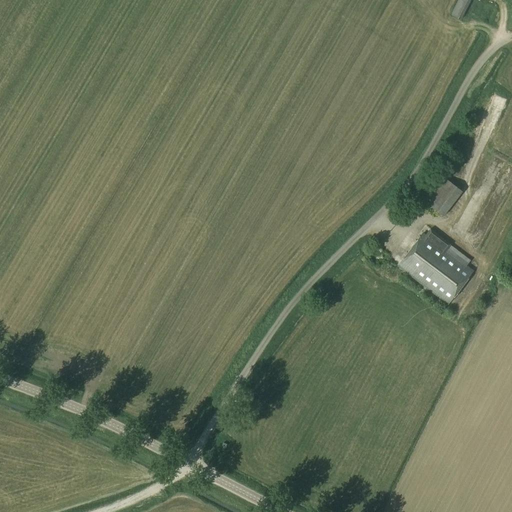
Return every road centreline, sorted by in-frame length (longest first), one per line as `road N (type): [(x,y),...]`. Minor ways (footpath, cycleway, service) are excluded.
road 1 (unclassified): [(187,463),(312,282),(420,176),(478,70),(511,42)]
road 2 (tertiary): [(0,382),(187,463)]
